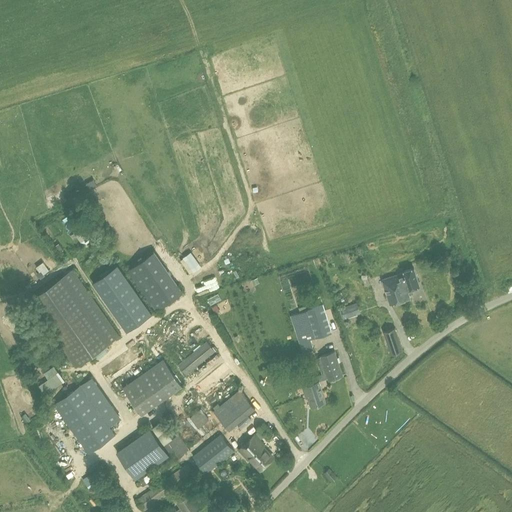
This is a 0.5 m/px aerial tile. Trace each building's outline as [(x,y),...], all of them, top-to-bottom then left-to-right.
[(92,240),(81,226),(77,229),(88,243),(92,240)] [(127,331),(152,313),(117,264),(93,282),(127,331)] [(164,294),(179,288),(171,267),(162,270),(164,274),(154,278),(159,291),(162,289),(164,294)] [(120,336),(73,268),(29,298),(76,366),(120,336)] [(403,272),(403,273),(384,279),(383,279),(390,304),(410,297),(409,294),(413,293),(412,289),(420,286),(414,268),(403,272)] [(330,291),(306,299),(309,308),(324,303),(326,311),(335,308),(330,291)] [(341,308),(344,319),(361,313),(357,303),(341,308)] [(332,331),(323,304),(307,309),(301,311),(291,314),(302,350),(314,346),(312,337),(332,331)] [(182,309),(168,319),(174,327),(188,318),(182,309)] [(391,354),(403,351),(395,328),(384,332),(391,354)] [(178,365),(187,374),(215,351),(207,341),(178,365)] [(319,380),(319,381),(328,378),(329,380),(343,375),(335,351),(321,356),(326,373),(317,376),(319,380)] [(182,385),(164,358),(123,387),(141,413),(182,385)] [(45,393),(64,381),(59,372),(39,385),(45,393)] [(313,377),(314,382),(303,386),(305,393),(307,392),(311,406),(326,401),(319,381),(319,380),(317,376),(313,377)] [(80,384),(53,403),(89,454),(116,435),(80,384)] [(103,388),(96,396),(102,402),(110,395),(103,388)] [(220,402),(213,407),(215,409),(213,410),(229,430),(255,408),(239,389),(221,404),(220,402)] [(200,409),(190,418),(197,427),(208,419),(200,409)] [(256,428),(267,440),(274,434),(263,422),(256,428)] [(135,479),(169,454),(150,427),(116,451),(135,479)] [(221,433),(193,456),(206,473),(235,450),(221,433)] [(178,434),(173,438),(164,444),(175,460),(184,453),(189,449),(178,434)] [(238,450),(249,462),(252,459),(261,469),(272,459),(275,457),(264,445),(255,435),(238,450)] [(187,464),(135,499),(143,511),(194,475),(187,464)] [(324,473),(332,482),(338,477),(329,468),(324,473)] [(181,507),(176,510),(178,511),(190,511),(199,506),(191,493),(178,502),(181,507)]
